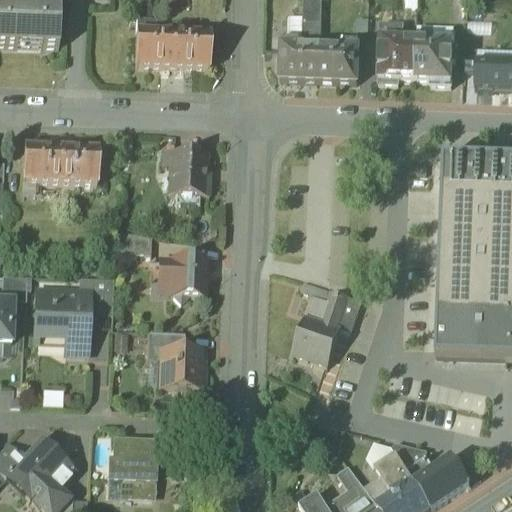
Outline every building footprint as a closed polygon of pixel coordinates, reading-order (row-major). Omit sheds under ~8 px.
[(322,1),(303,1),(303,24),(303,27),(321,28),(322,1)] [(0,53),(59,55),(60,11),(0,9),(0,53)] [(303,24),(288,23),(288,47),(299,47),(299,52),(302,52),(303,27),(303,24)] [(321,28),(303,27),(302,52),(299,52),(299,47),(288,47),(282,47),(282,52),(280,88),(319,89),(320,53),(321,53),(321,28)] [(399,32),(381,31),(380,44),(398,45),(399,32)] [(172,76),(173,40),(154,40),(155,32),(140,32),(139,39),(136,39),(135,75),(172,76)] [(453,34),(435,34),(434,46),(453,47),(453,34)] [(173,40),(172,76),(209,77),(210,42),(198,42),(198,37),(186,36),(186,41),(173,40)] [(398,45),(380,44),(379,91),(398,92),(398,87),(415,88),(417,46),(398,45)] [(434,46),(417,46),(415,88),(431,89),(430,94),(451,94),(453,47),(434,46)] [(321,53),(320,53),(319,89),(357,91),(358,54),(358,50),(340,49),(340,54),(321,53)] [(440,232),(436,361),(511,363),(511,147),(442,145),(441,190),(440,232)] [(61,193),(62,156),(24,155),(23,191),(61,193)] [(62,156),(61,193),(97,194),(98,157),(62,156)] [(206,161),(171,160),(170,204),(209,205),(209,186),(205,186),(206,161)] [(427,171),(415,171),(415,179),(426,180),(427,171)] [(151,245),(116,241),(115,261),(150,263),(151,245)] [(206,269),(171,268),(171,271),(159,270),(157,302),(170,303),(170,305),(173,305),(180,312),(187,305),(204,306),(206,269)] [(113,287),(79,286),(79,300),(90,300),(89,322),(112,323),(113,287)] [(331,299),(304,289),(301,298),(309,301),(309,302),(328,309),(331,299)] [(79,300),(39,298),(38,317),(36,317),(35,354),(37,354),(38,344),(67,344),(67,363),(87,364),(89,322),(90,300),(79,300)] [(348,305),(331,299),(328,309),(321,331),(338,337),(348,305)] [(348,305),(338,337),(339,337),(351,341),(361,310),(348,305)] [(12,308),(0,307),(0,348),(10,349),(12,308)] [(321,331),(305,325),(292,362),(327,374),(339,337),(338,337),(321,331)] [(184,342),(148,340),(147,368),(162,369),(163,359),(183,360),(184,342)] [(183,360),(163,359),(162,369),(161,395),(174,396),(176,398),(186,399),(188,396),(201,397),(204,394),(204,377),(202,374),(202,361),(183,360)] [(23,466),(7,483),(28,502),(24,506),(30,511),(71,511),(72,508),(61,498),(75,482),(52,461),(54,459),(41,447),(23,466)] [(427,458),(394,450),(391,455),(396,462),(405,477),(426,463),(434,477),(435,476),(426,463),(427,458)] [(23,466),(7,451),(0,458),(0,483),(1,484),(4,480),(7,483),(23,466)] [(152,453),(113,451),(113,469),(109,469),(108,488),(108,502),(135,503),(134,504),(153,505),(155,471),(151,471),(152,453)] [(428,511),(405,477),(396,462),(374,476),(393,503),(379,511),(428,511)] [(434,477),(426,463),(405,477),(428,511),(439,511),(469,493),(451,466),(435,476),(434,477)] [(367,499),(348,474),(337,481),(348,497),(354,508),(367,499)] [(354,508),(348,497),(326,511),(325,511),(376,511),(374,509),(367,499),(354,508)] [(317,499),(298,511),(325,511),(326,511),(317,499)]
